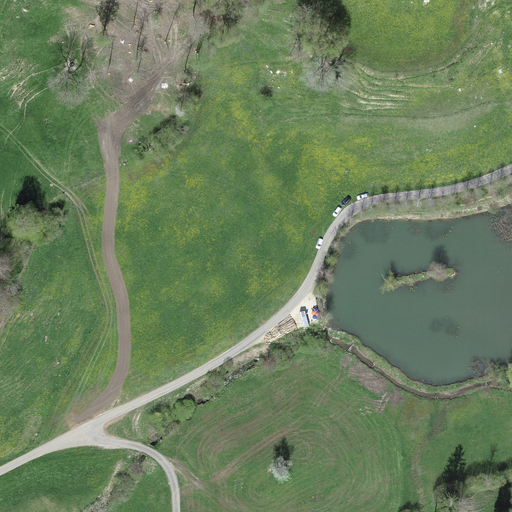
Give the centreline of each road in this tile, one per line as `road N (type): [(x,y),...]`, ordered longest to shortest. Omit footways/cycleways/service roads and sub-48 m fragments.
road 1 (unclassified): [(79,435),(274,321),(306,287),(337,223),(354,207),(475,183),(511,167)]
road 2 (unclassified): [(176,511),(174,485),(152,452),(79,435)]
